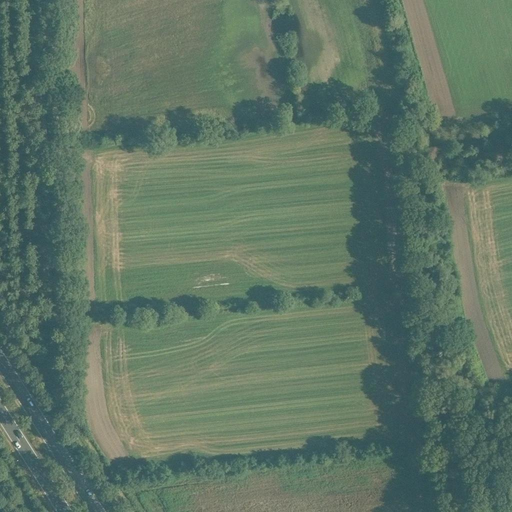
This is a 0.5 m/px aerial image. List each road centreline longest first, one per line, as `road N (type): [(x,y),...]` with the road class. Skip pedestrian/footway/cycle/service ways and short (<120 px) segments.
road 1 (unclassified): [(86,365),(70,331),(55,0)]
road 2 (track): [(451,406),(413,156)]
road 3 (trunk): [(94,511),(0,362)]
